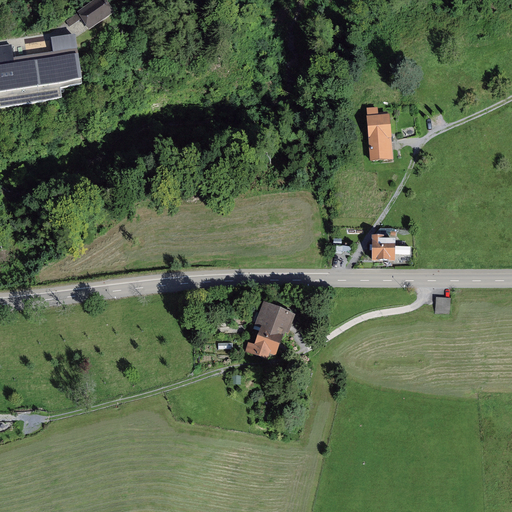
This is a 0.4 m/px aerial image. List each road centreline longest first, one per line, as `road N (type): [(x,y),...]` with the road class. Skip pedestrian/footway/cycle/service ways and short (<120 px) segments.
road 1 (tertiary): [(427,281),(236,281),(0,306)]
road 2 (unclassified): [(427,281),(416,305),(353,321),(276,366),(224,370),(47,419)]
road 3 (track): [(511,98),(420,142),(347,280)]
